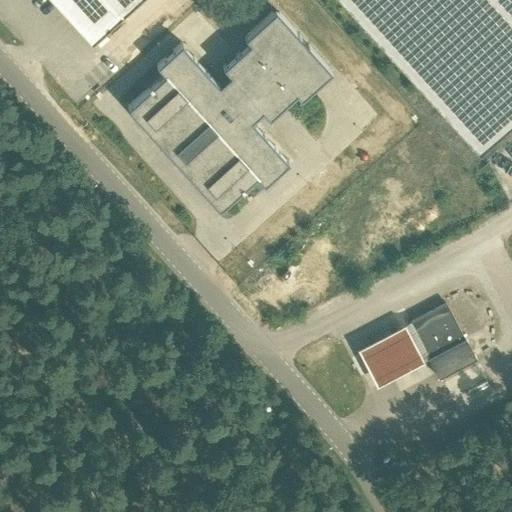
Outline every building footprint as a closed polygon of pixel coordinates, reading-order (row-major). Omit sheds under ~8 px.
[(56,0),(90,37),(130,0),(56,0)] [(511,0),(342,0),(477,149),(511,117),(511,0)] [(128,107),(157,140),(158,140),(159,140),(159,141),(188,174),(189,174),(189,175),(219,207),(221,207),(257,175),(264,184),(289,161),(252,120),(262,110),(269,118),(296,93),(301,99),(328,74),(328,73),(328,68),(329,67),(279,12),(278,13),(273,12),(272,12),(244,37),(249,42),(223,66),(229,73),(219,83),(181,42),(156,64),(164,73),(128,105),(128,107)] [(321,230),(273,265),(295,294),(342,258),(321,230)] [(410,322),(404,325),(409,334),(423,360),(428,358),(436,374),(438,378),(476,358),(466,338),(464,338),(446,303),(410,322)] [(400,333),(353,357),(372,394),(419,369),(400,333)]
